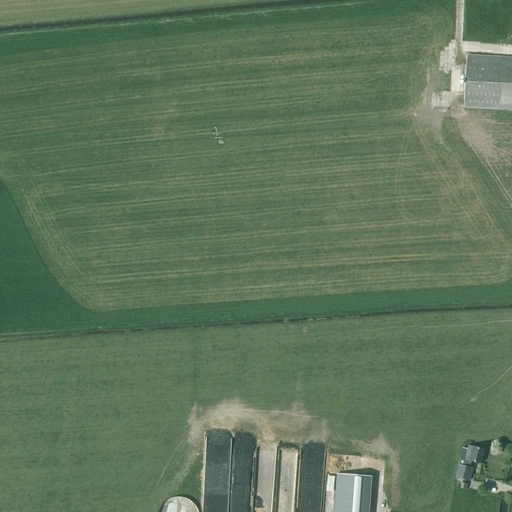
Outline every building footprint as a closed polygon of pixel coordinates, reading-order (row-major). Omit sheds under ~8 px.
[(492,8),(491,1),(470,2),(471,15),(486,15),(486,8),(492,8)] [(511,57),(467,55),(464,107),(511,109),(511,57)] [(484,449),(468,445),(468,449),(463,448),(457,478),(469,481),(471,474),(468,474),(472,461),(480,463),(484,449)] [(368,511),(371,474),(337,471),(334,511),(368,511)] [(198,511),(196,507),(192,502),(187,499),(181,497),(175,497),(169,499),(164,502),(160,507),(157,511),(198,511)]
